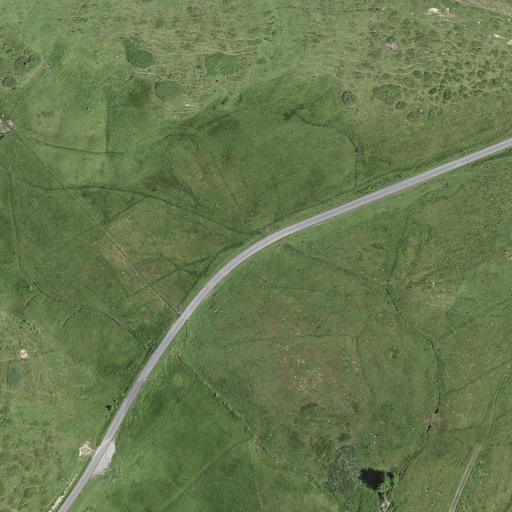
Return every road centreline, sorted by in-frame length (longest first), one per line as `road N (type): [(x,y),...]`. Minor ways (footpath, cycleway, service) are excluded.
road 1 (track): [(511,141),(281,233),(225,269),(178,325),(62,511)]
road 2 (track): [(511,359),(452,511)]
